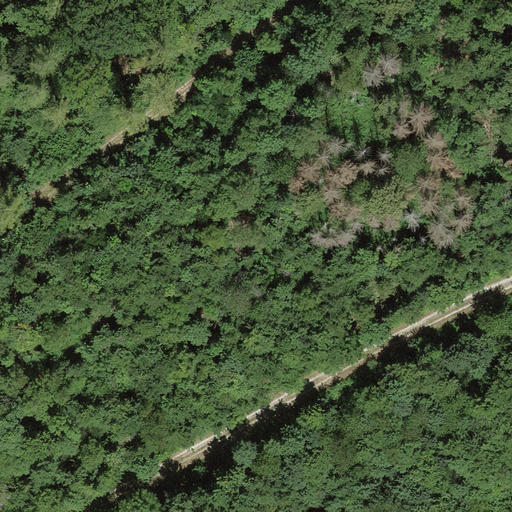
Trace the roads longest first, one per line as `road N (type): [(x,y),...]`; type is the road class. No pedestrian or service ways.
road 1 (track): [(511,285),(446,310),(89,511)]
road 2 (track): [(0,220),(316,0)]
